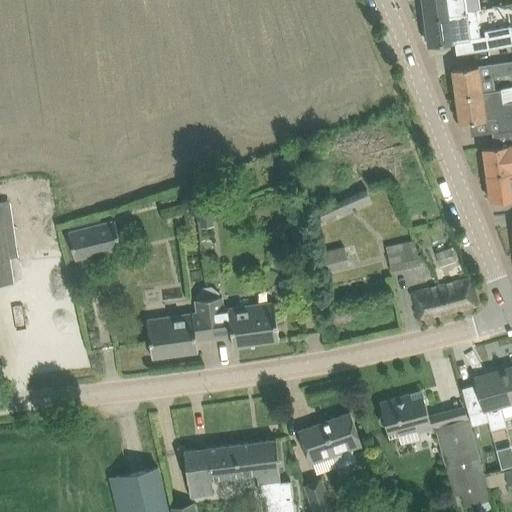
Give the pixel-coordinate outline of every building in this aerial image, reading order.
[(422,0),(423,4),(421,4),(422,14),(424,14),(425,17),(467,11),(465,0),(422,0)] [(425,19),(422,19),(424,30),(426,29),(428,43),(480,36),(478,22),(476,10),(467,11),(425,17),(425,19)] [(511,26),(511,25),(485,31),(488,49),(511,44),(511,26)] [(511,60),(472,66),(452,69),(456,95),(495,90),(493,76),(511,73),(511,60)] [(495,90),(456,95),(459,122),(498,117),(500,131),(511,129),(511,100),(503,102),(502,89),(495,90)] [(511,143),(483,147),(486,174),(511,170),(511,143)] [(291,168),(290,157),(279,158),(281,170),(291,168)] [(511,170),(486,174),(490,201),(510,198),(511,197),(511,170)] [(313,214),(317,222),(371,198),(367,190),(313,214)] [(209,197),(196,199),(200,225),(212,223),(209,197)] [(0,202),(0,282),(13,281),(1,202),(0,202)] [(68,231),(75,258),(122,246),(115,219),(68,231)] [(415,240),(387,246),(392,270),(420,264),(415,240)] [(435,251),(440,266),(455,261),(451,246),(435,251)] [(321,252),(325,271),(349,267),(345,247),(321,252)] [(470,278),(442,286),(448,312),(478,305),(470,278)] [(412,294),(414,299),(418,318),(448,312),(442,286),(412,294)] [(221,295),(208,297),(214,336),(231,334),(233,346),(279,340),(274,302),(223,309),(221,295)] [(147,319),(149,337),(152,357),(198,351),(196,339),(214,336),(208,297),(195,299),(197,312),(147,319)] [(478,384),(462,388),(469,415),(486,411),(491,430),(507,426),(501,405),(511,402),(511,366),(504,368),(505,372),(476,379),(478,384)] [(380,416),(379,419),(380,422),(382,424),(386,425),(388,432),(414,425),(416,430),(435,425),(455,496),(461,494),(464,506),(488,499),(473,442),(468,423),(449,428),(444,411),(429,415),(423,395),(413,398),(413,397),(408,394),(392,398),(394,403),(381,407),(383,414),(380,416)] [(298,430),(305,449),(310,463),(334,455),(338,466),(355,460),(352,449),(362,445),(350,412),(298,430)] [(276,438),(184,449),(186,469),(188,481),(190,495),(202,494),(200,479),(212,478),(257,473),(258,486),(260,485),(261,494),(266,494),(268,511),(294,511),(291,480),(281,481),(280,470),(278,458),(276,438)] [(511,444),(482,449),(485,469),(511,464),(511,444)] [(109,478),(114,497),(117,511),(168,511),(162,486),(158,466),(109,478)] [(316,511),(328,511),(329,511),(328,510),(334,508),(322,478),(305,485),(316,511)] [(197,511),(195,503),(172,508),(173,511),(197,511)]
